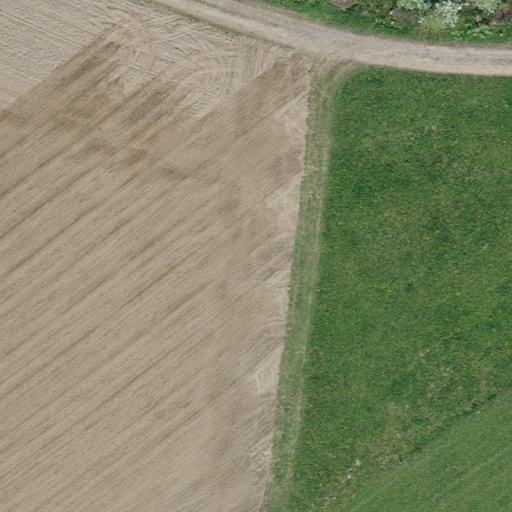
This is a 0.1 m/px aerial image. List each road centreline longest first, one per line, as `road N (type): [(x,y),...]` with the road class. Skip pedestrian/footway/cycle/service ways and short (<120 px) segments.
road 1 (track): [(347,37),(293,511)]
road 2 (track): [(195,0),(347,37),(511,56)]
